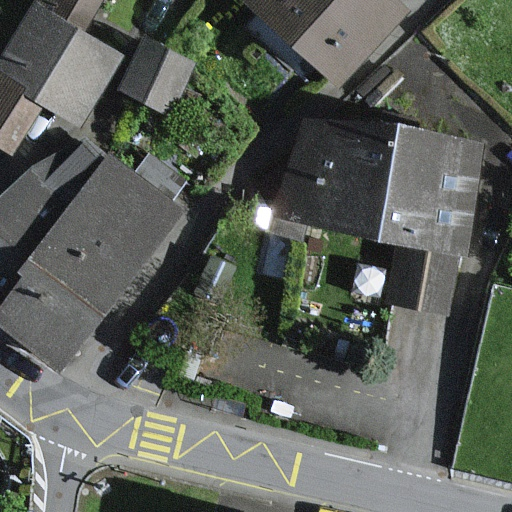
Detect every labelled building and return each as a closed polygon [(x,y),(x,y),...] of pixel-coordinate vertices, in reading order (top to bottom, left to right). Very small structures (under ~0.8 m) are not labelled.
[(94,0),(33,0),(78,27),(94,0)] [(390,21),(367,0),(242,0),(331,83),(390,21)] [(101,61),(25,14),(0,54),(0,150),(29,104),(62,124),(101,61)] [(187,63),(137,42),(113,97),(163,118),(187,63)] [(476,161),(294,128),(278,218),(399,240),(388,301),(435,310),(444,260),(457,262),(476,161)] [(82,141),(0,201),(0,300),(107,157),(82,141)] [(177,209),(107,157),(0,300),(0,305),(67,356),(177,209)]
